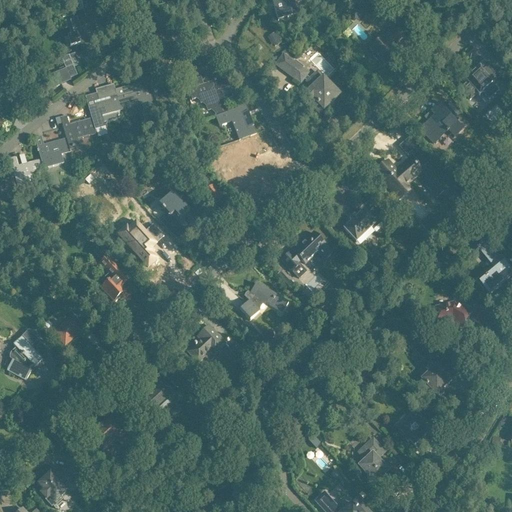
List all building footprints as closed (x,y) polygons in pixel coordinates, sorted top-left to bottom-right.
[(79,0),(83,9),(100,4),(98,0),(79,0)] [(292,0),(271,0),(277,19),(297,14),(292,0)] [(81,33),(68,37),(71,47),(78,45),(81,48),(85,49),(88,48),(90,45),(91,41),(102,38),(104,40),(107,41),(110,40),(111,38),(111,35),(112,35),(107,19),(107,18),(106,13),(105,14),(102,4),(100,4),(83,9),(86,22),(79,24),(81,33)] [(403,38),(396,30),(395,28),(383,39),(382,38),(370,50),(372,53),(372,56),(377,61),(379,60),(385,67),(398,55),(392,48),(403,38)] [(65,69),(79,63),(75,54),(61,60),(65,69)] [(308,74),(293,63),(284,57),(277,66),(300,84),(303,80),(307,82),(306,83),(312,89),(303,97),(309,103),(313,100),(323,111),(339,96),(317,73),(310,80),(306,77),(308,74)] [(500,77),(488,64),(481,70),(479,68),(474,72),(473,72),(469,76),(470,77),(465,81),(467,83),(460,90),(470,101),(477,94),(479,96),(483,93),(489,100),(500,91),(493,83),(500,77)] [(57,87),(70,81),(65,69),(52,76),(57,87)] [(218,87),(228,83),(223,71),(211,76),(213,82),(203,85),(200,78),(200,79),(189,83),(191,90),(187,92),(188,92),(191,101),(197,98),(200,104),(207,101),(214,119),(217,118),(224,115),(228,113),(224,102),(233,98),(232,98),(229,90),(220,93),(218,87)] [(137,85),(115,91),(117,99),(120,111),(121,111),(142,105),(144,115),(154,112),(155,112),(149,89),(146,77),(139,79),(141,86),(137,87),(137,85)] [(87,97),(85,98),(91,119),(92,119),(94,128),(93,128),(94,128),(94,129),(95,129),(104,127),(103,122),(119,118),(120,115),(119,112),(120,111),(117,99),(115,91),(113,86),(95,91),(97,97),(93,99),(92,97),(92,96),(87,97)] [(457,121),(440,103),(427,116),(430,120),(420,129),(434,144),(449,130),(455,136),(467,125),(461,118),(457,121)] [(241,140),(250,137),(257,134),(245,106),(228,113),(224,115),(217,118),(221,128),(234,122),(241,140)] [(66,116),(60,118),(66,140),(69,149),(69,150),(79,147),(77,142),(89,138),(88,136),(95,134),(95,132),(94,129),(94,128),(93,128),(94,128),(92,119),(91,119),(69,126),(66,116)] [(118,138),(110,144),(115,150),(125,143),(123,142),(124,141),(125,141),(127,132),(120,131),(118,138)] [(41,137),(35,139),(38,150),(37,151),(37,153),(38,153),(40,161),(41,161),(43,169),(43,170),(43,171),(44,170),(53,168),(63,165),(61,156),(70,154),(70,153),(69,150),(69,149),(66,140),(44,146),(41,137)] [(237,176),(240,175),(265,166),(267,171),(279,167),(274,154),(259,160),(250,137),(241,140),(246,152),(239,155),(242,163),(236,166),(240,175),(237,176)] [(99,149),(93,150),(97,163),(102,161),(99,149)] [(16,158),(9,160),(14,177),(15,181),(18,190),(17,190),(18,190),(18,191),(32,187),(30,177),(44,173),(43,171),(43,170),(43,169),(41,161),(40,161),(18,167),(16,158)] [(443,192),(417,161),(413,164),(410,160),(396,172),(388,162),(375,173),(394,195),(417,176),(436,198),(443,192)] [(222,200),(214,186),(207,176),(193,186),(194,187),(199,195),(203,193),(213,208),(222,200)] [(0,209),(0,210),(0,209),(0,194),(17,190),(18,190),(15,181),(14,177),(0,181),(0,209)] [(172,193),(159,206),(168,216),(161,223),(171,234),(178,242),(187,233),(177,223),(189,212),(182,205),(172,193)] [(373,231),(386,218),(375,207),(366,215),(363,211),(343,230),(356,243),(371,229),(373,231)] [(127,237),(120,244),(131,254),(132,253),(138,259),(136,261),(147,272),(156,262),(148,254),(150,251),(148,249),(152,245),(131,223),(123,232),(127,237)] [(332,254),(320,241),(313,234),(293,253),(294,254),(291,257),(288,254),(281,261),(299,280),(307,272),(299,263),(301,261),(305,265),(317,253),(325,261),(332,254)] [(494,267),(476,282),(484,291),(484,290),(485,289),(490,295),(506,282),(511,288),(511,271),(505,264),(506,263),(507,263),(502,256),(501,257),(502,257),(500,258),(492,247),(483,254),(494,267)] [(111,272),(98,285),(100,288),(107,294),(113,301),(123,292),(119,288),(131,277),(122,268),(120,270),(119,269),(124,264),(113,252),(101,262),(111,272)] [(94,287),(84,277),(79,283),(88,293),(94,287)] [(288,304),(264,290),(256,284),(250,294),(255,297),(250,303),(249,302),(239,311),(249,322),(259,313),(255,309),(261,301),(282,314),(288,304)] [(472,313),(463,308),(455,303),(436,308),(437,312),(436,313),(435,313),(434,314),(434,315),(433,316),(434,318),(435,319),(436,320),(437,320),(438,320),(439,320),(440,324),(450,322),(450,323),(454,323),(463,328),(472,313)] [(478,309),(472,320),(482,326),(488,315),(478,309)] [(74,315),(53,334),(58,339),(65,346),(71,340),(73,342),(78,338),(76,336),(77,335),(76,334),(80,330),(85,326),(74,315)] [(213,356),(225,345),(209,327),(197,338),(199,341),(187,353),(197,364),(204,358),(207,361),(210,361),(213,359),(213,356)] [(12,361),(7,371),(17,377),(26,382),(30,373),(27,371),(32,366),(34,368),(42,360),(35,353),(32,349),(21,338),(13,346),(18,350),(15,351),(12,354),(11,357),(11,360),(12,361)] [(425,343),(416,351),(424,360),(429,366),(438,357),(425,343)] [(235,344),(229,350),(238,360),(245,355),(235,344)] [(438,366),(423,380),(431,390),(430,391),(436,397),(437,396),(439,398),(444,393),(442,391),(452,381),(446,374),(438,366)] [(155,424),(169,411),(172,414),(177,414),(180,411),(180,407),(177,403),(178,402),(169,392),(167,393),(161,386),(140,405),(147,412),(145,413),(155,424)] [(427,424),(423,419),(421,421),(416,416),(411,421),(409,419),(404,423),(406,425),(400,430),(405,436),(404,437),(408,442),(410,441),(415,446),(430,431),(426,426),(427,424)] [(141,444),(124,426),(117,418),(112,424),(109,421),(90,438),(103,451),(119,436),(133,452),(141,444)] [(312,435),(307,440),(316,450),(321,445),(312,435)] [(359,467),(375,484),(388,472),(376,459),(383,453),(384,453),(373,440),(359,453),(365,461),(359,467)] [(49,475),(38,485),(44,491),(41,494),(45,500),(45,501),(51,508),(53,507),(54,508),(63,499),(61,497),(66,492),(62,489),(69,483),(70,484),(79,475),(69,464),(60,472),(61,474),(54,480),(49,475)] [(368,511),(366,510),(364,508),(360,511),(359,511),(352,503),(342,511),(340,511),(324,494),(315,502),(324,511),(368,511)]
